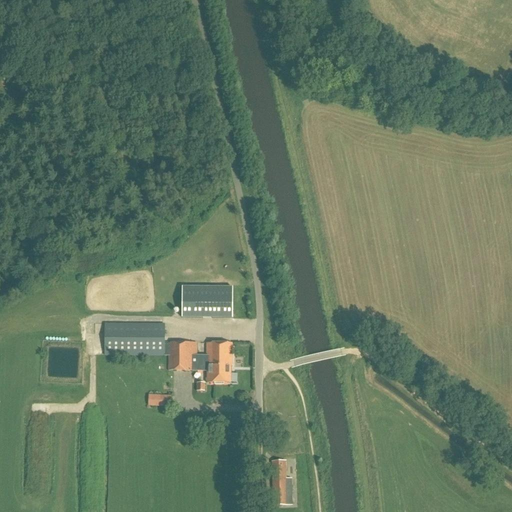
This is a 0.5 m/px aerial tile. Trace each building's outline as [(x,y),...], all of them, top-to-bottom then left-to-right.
[(182,318),(233,319),(233,289),(183,288),(182,318)] [(165,324),(104,324),(104,357),(164,357),(164,356),(168,356),(167,372),(207,372),(207,384),(230,384),(231,368),(232,368),(232,345),(207,344),(206,356),(197,356),(197,344),(165,344),(165,324)] [(205,392),(205,384),(196,384),(196,392),(205,392)] [(172,407),(172,396),(160,396),(148,396),(148,407),(172,407)] [(273,506),(292,506),(292,479),(287,479),(286,462),(272,462),(272,479),(273,506)]
